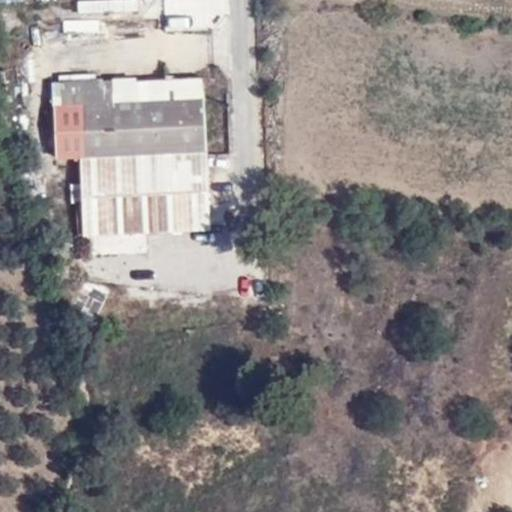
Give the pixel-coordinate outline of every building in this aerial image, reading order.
[(104,15),(57,14),(58,37),(104,37),(104,15)] [(84,224),(137,223),(135,100),(111,101),(110,83),(53,84),(54,153),(80,153),(84,224)] [(31,116),(29,86),(16,87),(18,117),(31,116)] [(135,100),(137,223),(206,223),(205,99),(135,100)] [(71,309),(97,320),(110,293),(83,281),(71,309)]
